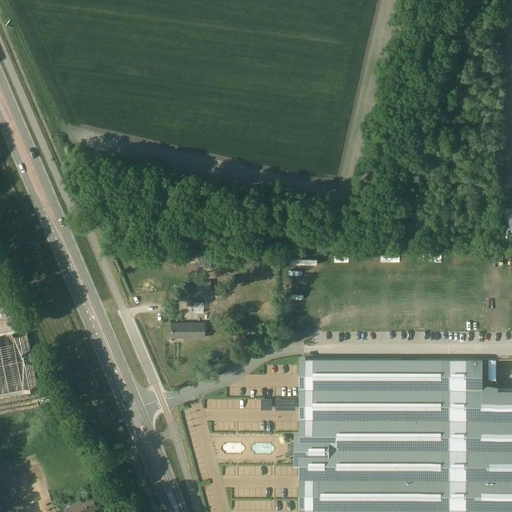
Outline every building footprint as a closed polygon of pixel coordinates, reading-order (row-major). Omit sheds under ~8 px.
[(197,267),(229,266),(228,252),(197,253),(197,258),(195,258),(195,262),(197,262),(197,267)] [(183,337),(183,335),(187,335),(187,338),(204,338),(204,324),(188,323),(188,325),(185,325),(185,323),(171,323),(171,336),(183,337)] [(19,326),(0,328),(0,391),(29,387),(19,326)] [(304,449),(304,511),(511,511),(511,329),(321,329),(320,359),(304,359),(304,449)] [(213,419),(211,428),(220,429),(222,420),(213,419)] [(73,511),(87,511),(97,508),(91,497),(84,501),(83,500),(71,506),(73,511)]
